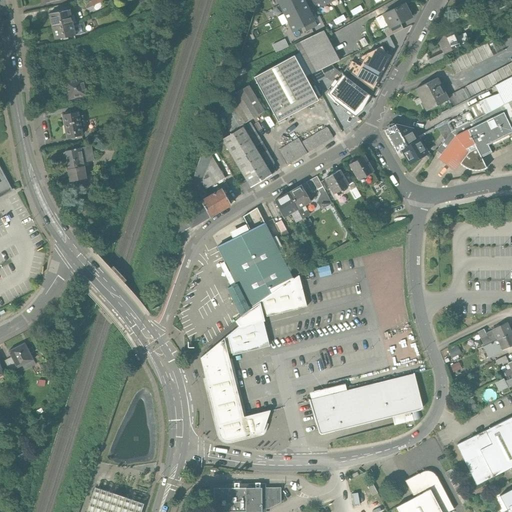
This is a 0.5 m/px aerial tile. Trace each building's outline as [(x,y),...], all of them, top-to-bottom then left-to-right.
[(101,0),(80,0),(84,9),(102,1),(101,0)] [(303,0),(290,0),(280,5),(284,14),(306,4),(303,0)] [(306,4),(284,14),(288,23),(310,12),(306,4)] [(404,4),(383,15),(389,28),(390,28),(400,23),(411,17),(404,4)] [(73,9),(49,14),(52,28),(73,24),(71,16),(74,15),(73,9)] [(310,12),(288,23),(293,32),(304,27),(314,21),(310,12)] [(314,21),(304,27),(306,32),(317,27),(314,21)] [(73,24),(52,28),(55,40),(82,34),(85,30),(84,25),(80,23),(73,24)] [(389,28),(383,30),(387,37),(389,36),(403,29),(400,23),(390,28),(389,28)] [(323,30),(295,44),(311,75),(331,65),(340,61),(323,30)] [(452,31),(437,39),(444,52),(444,53),(459,46),(459,45),(468,41),(464,34),(455,38),(452,31)] [(378,42),(381,47),(384,52),(389,55),(393,48),(395,47),(389,36),(387,37),(378,42)] [(272,44),(276,52),(288,46),(284,38),(272,44)] [(487,43),(449,61),(456,74),(493,55),(487,43)] [(360,67),(351,62),(346,70),(351,74),(366,85),(370,88),(373,83),(375,84),(390,56),(389,55),(384,52),(381,47),(366,54),(360,67)] [(444,52),(428,60),(431,67),(446,58),(444,53),(444,52)] [(294,56),(254,77),(279,122),(319,101),(294,56)] [(511,62),(465,87),(466,88),(471,97),(511,75),(511,62)] [(341,73),(331,65),(318,72),(333,84),(341,73)] [(343,74),(327,94),(334,101),(354,116),(362,110),(370,96),(363,91),(348,79),(343,74)] [(366,85),(351,74),(348,79),(363,91),(366,85)] [(85,77),(76,80),(75,76),(69,77),(70,81),(66,82),(70,99),(73,98),(73,101),(84,98),(82,88),(88,87),(85,77)] [(511,76),(494,85),(504,104),(509,102),(511,100),(511,76)] [(437,77),(415,89),(426,110),(448,99),(447,97),(437,77)] [(248,86),(228,98),(234,109),(244,125),(264,113),(248,86)] [(463,89),(447,97),(448,99),(453,107),(469,99),(468,99),(471,97),(466,88),(464,89),(463,89)] [(511,107),(509,102),(504,104),(500,106),(511,128),(511,107)] [(480,103),(468,108),(473,120),(485,114),(480,103)] [(473,120),(473,121),(476,126),(503,113),(500,106),(485,114),(473,120)] [(244,125),(234,109),(223,116),(233,133),(243,128),(245,126),(244,125)] [(77,113),(66,115),(70,140),(81,138),(77,113)] [(476,126),(468,130),(476,148),(480,157),(481,157),(511,142),(511,130),(503,113),(476,126)] [(473,121),(452,132),(445,140),(438,149),(442,153),(456,137),(468,130),(476,126),(473,121)] [(447,122),(438,128),(445,140),(452,132),(447,122)] [(263,144),(250,123),(245,126),(243,128),(255,149),(263,144)] [(396,125),(384,132),(396,152),(402,149),(419,139),(412,129),(396,125)] [(255,149),(243,128),(233,133),(222,140),(251,187),(271,175),(267,168),(255,149)] [(299,139),(280,151),(288,165),(333,138),(327,128),(301,144),(299,139)] [(468,130),(456,137),(442,153),(438,158),(454,171),(459,163),(468,152),(476,148),(468,130)] [(114,136),(101,139),(101,152),(116,151),(119,141),(119,136),(114,136)] [(419,139),(402,149),(410,163),(427,153),(419,139)] [(205,142),(193,186),(186,200),(190,207),(190,206),(193,210),(185,215),(186,217),(183,221),(188,230),(209,217),(201,202),(209,197),(205,190),(225,178),(212,156),(212,154),(205,142)] [(263,144),(255,149),(267,168),(272,165),(275,164),(263,144)] [(91,147),(66,152),(69,168),(68,169),(70,181),(87,178),(83,157),(92,155),(91,147)] [(476,148),(468,152),(459,163),(462,166),(465,168),(467,169),(469,170),(473,171),(477,171),(480,171),(483,170),(486,168),(481,157),(480,157),(476,148)] [(364,157),(349,165),(358,180),(359,179),(364,187),(369,184),(371,188),(379,183),(364,157)] [(272,165),(267,168),(271,175),(276,172),(272,165)] [(0,198),(13,191),(0,167),(0,198)] [(339,171),(325,179),(334,194),(336,193),(337,196),(343,192),(342,190),(348,186),(342,176),(339,171)] [(356,188),(347,172),(342,176),(348,186),(351,191),(356,188)] [(325,192),(317,177),(306,183),(312,193),(317,190),(320,195),(325,192)] [(301,186),(289,193),(302,219),(310,215),(307,210),(304,211),(301,206),(310,201),(301,186)] [(231,205),(222,189),(209,197),(201,202),(209,217),(231,205)] [(289,193),(275,201),(284,217),(292,212),(298,222),(302,219),(289,193)] [(257,208),(243,217),(250,231),(264,223),(264,224),(265,224),(257,209),(257,208)] [(281,221),(276,223),(281,234),(287,231),(281,221)] [(236,284),(250,310),(293,280),(282,258),(286,256),(276,237),(272,239),(265,224),(264,224),(264,223),(250,231),(242,234),(227,242),(217,247),(221,254),(236,284)] [(299,275),(250,310),(241,317),(236,321),(240,325),(224,338),(228,354),(269,346),(262,316),(266,315),(266,317),(306,307),(299,275)] [(250,310),(236,284),(232,287),(227,289),(230,293),(241,317),(250,310)] [(506,324),(484,334),(486,337),(480,340),(483,346),(511,334),(506,324)] [(483,346),(482,347),(487,358),(503,351),(502,350),(511,344),(511,336),(511,334),(483,346)] [(270,410),(244,417),(236,384),(228,354),(224,338),(200,358),(208,389),(219,434),(221,437),(223,440),(227,441),(230,441),(260,433),(262,432),(263,431),(270,410)] [(25,343),(9,351),(18,367),(33,359),(25,343)] [(505,356),(495,361),(497,366),(508,361),(505,356)] [(346,391),(330,395),(329,392),(323,394),(324,396),(311,400),(310,400),(309,399),(308,400),(311,409),(319,433),(320,434),(322,435),(379,420),(380,420),(392,417),(420,410),(421,410),(422,409),(422,407),(414,373),(413,373),(413,374),(346,391)] [(309,393),(311,400),(324,396),(323,394),(329,392),(330,395),(346,391),(345,384),(309,393)] [(471,395),(460,399),(465,412),(476,408),(471,395)] [(420,410),(392,417),(394,426),(422,418),(420,410)] [(511,417),(456,445),(476,486),(511,467),(511,417)] [(428,471),(425,471),(422,472),(419,474),(405,481),(414,498),(396,507),(398,511),(449,511),(454,509),(436,476),(435,474),(433,473),(430,471),(428,471)] [(377,493),(372,483),(367,485),(372,496),(377,493)] [(280,488),(260,488),(260,486),(255,487),(255,488),(239,488),(239,487),(234,487),(234,488),(214,489),(214,502),(214,511),(228,511),(229,511),(231,511),(261,511),(261,509),(268,509),(281,502),(280,488)] [(140,511),(143,504),(124,497),(125,497),(113,493),(113,494),(94,487),(85,511),(140,511)] [(511,511),(511,489),(500,496),(508,511),(511,511)]
